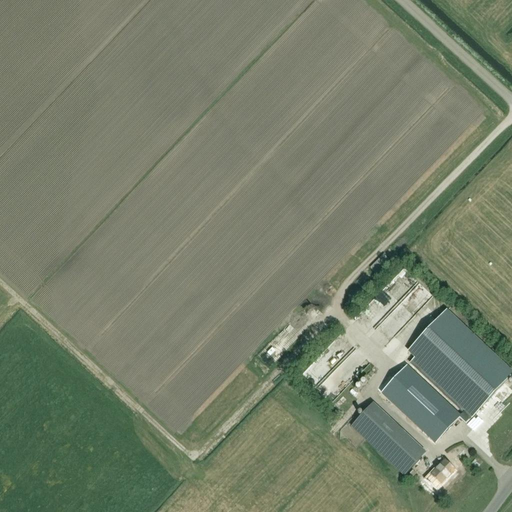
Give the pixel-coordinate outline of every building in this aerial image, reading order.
[(393,342),(431,297),(418,286),(402,273),(355,327),(366,336),(375,326),(393,342)] [(321,282),(312,291),(326,304),(334,295),(321,282)] [(465,425),(476,414),(511,375),(445,313),(409,351),(416,358),(382,394),(435,444),(459,418),(465,425)] [(268,368),(306,330),(295,318),(256,357),(268,368)] [(257,368),(249,376),(258,384),(265,376),(257,368)] [(368,408),(351,427),(404,477),(421,458),(368,408)] [(372,465),(385,475),(391,467),(378,457),(372,465)] [(463,474),(458,469),(456,471),(443,459),(428,475),(441,488),(450,479),(454,483),(463,474)]
